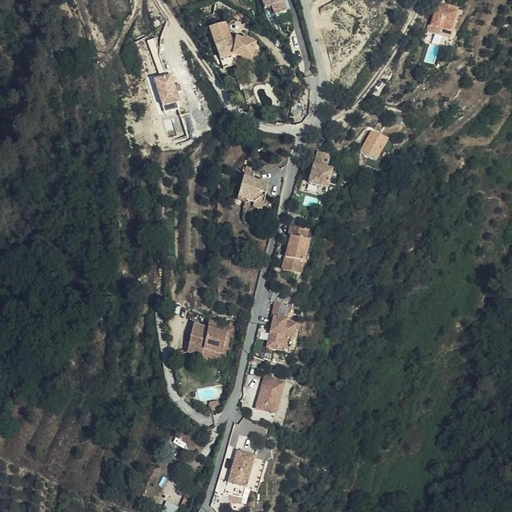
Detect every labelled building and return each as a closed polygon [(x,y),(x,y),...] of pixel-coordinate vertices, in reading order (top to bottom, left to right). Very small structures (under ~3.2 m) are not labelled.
[(252,0),(254,4),(259,2),(262,12),(272,7),(269,0),(252,0)] [(276,6),(272,7),(262,12),(265,18),(267,17),(269,21),(277,18),(279,12),(276,6)] [(449,12),(437,8),(435,13),(430,11),(428,10),(425,18),(424,17),(422,24),(421,23),(417,32),(418,33),(418,34),(440,43),(450,18),(447,17),(449,12)] [(196,25),(207,56),(220,51),(238,55),(240,45),(242,38),(236,36),(235,34),(232,33),(228,35),(225,34),(218,36),(211,19),(196,25)] [(220,51),(207,56),(211,65),(226,60),(244,64),(246,54),(248,47),(240,45),(238,55),(220,51)] [(379,160),(390,138),(371,129),(361,151),(379,160)] [(318,153),(306,149),(298,181),(317,185),(321,167),(315,165),(318,153)] [(236,179),(226,178),(222,203),(238,205),(241,206),(242,203),(251,204),(253,193),(251,193),(253,185),(244,184),(243,185),(235,183),(236,179)] [(295,228),(281,225),(279,237),(281,237),(274,270),(290,274),(297,240),(293,239),(295,228)] [(283,323),(287,307),(277,303),(272,317),(274,318),(267,348),(289,354),(296,327),(283,323)] [(211,319),(209,327),(227,331),(223,351),(204,347),(204,345),(190,343),(188,351),(203,355),(203,354),(228,359),(236,324),(211,319)] [(227,331),(209,327),(195,323),(190,343),(204,345),(204,347),(223,351),(227,331)] [(285,384),(265,379),(256,409),(276,415),(285,384)] [(242,486),(248,487),(256,455),(237,451),(227,493),(234,495),(239,496),(242,486)] [(268,458),(256,455),(248,487),(245,498),(239,496),(234,495),(233,499),(248,502),(251,488),(260,490),(268,458)] [(245,498),(248,487),(242,486),(239,496),(245,498)] [(163,511),(176,511),(179,506),(167,501),(163,511)]
